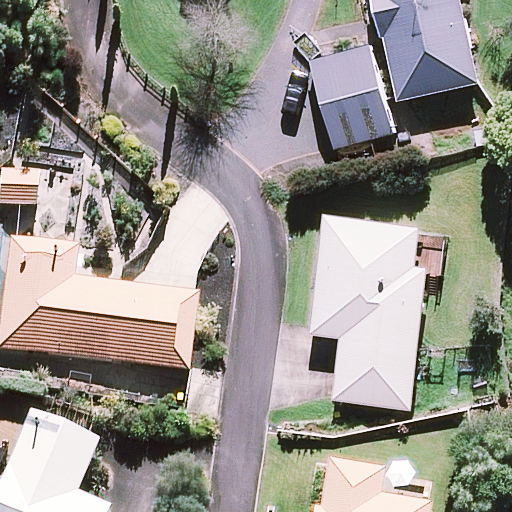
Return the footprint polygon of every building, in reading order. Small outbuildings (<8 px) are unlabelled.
[(377,0),(388,41),(402,98),(482,79),(462,0),(377,0)] [(389,102),(375,44),(315,58),(336,146),(396,132),(389,102)] [(44,173),(8,169),(4,208),(40,211),(44,173)] [(424,222),(330,211),(316,328),(345,331),(337,396),(412,405),(430,258),(420,257),(424,222)] [(83,247),(11,238),(0,334),(0,348),(188,370),(197,292),(79,278),(83,247)] [(100,438),(33,409),(0,487),(0,511),(106,511),(110,505),(77,491),(100,438)] [(383,468),(329,460),(321,511),(428,511),(430,504),(379,496),(383,468)]
